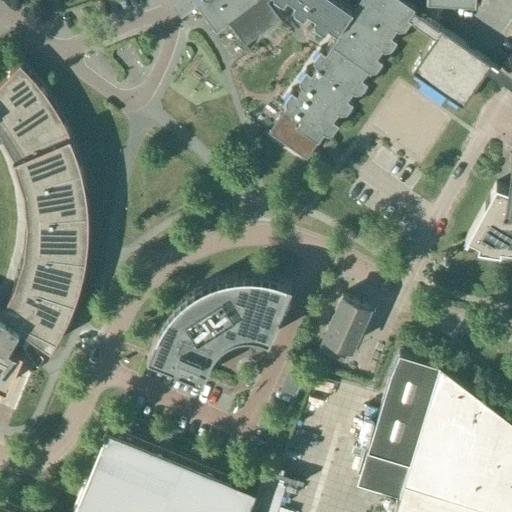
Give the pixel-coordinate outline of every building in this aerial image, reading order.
[(192,0),(216,31),(228,21),(245,44),(279,18),(266,1),(267,0),(290,0),(294,2),(294,7),(303,13),(305,10),(312,14),(315,22),(333,34),(323,49),(320,47),(314,56),(314,61),(308,70),(305,68),(299,77),(300,82),(294,90),(291,88),(285,97),(286,102),(283,105),(263,133),(304,162),(326,131),(331,130),(337,121),(334,119),(340,110),(345,109),(352,100),(349,98),(355,89),(360,88),(367,79),(364,77),(370,68),(375,67),(381,58),(378,56),(384,47),(389,46),(396,37),(393,35),(399,27),(404,26),(409,18),(433,35),(411,67),(462,102),(491,60),(441,25),(440,26),(413,7),(414,5),(408,1),(409,0),(426,0),(427,3),(475,5),(474,0),(356,0),(352,7),(342,0),(192,0)] [(54,86),(24,52),(0,76),(0,126),(5,132),(20,156),(27,187),(30,228),(22,262),(9,291),(0,306),(0,376),(15,382),(35,335),(51,344),(62,326),(83,279),(92,224),(87,170),(75,123),(54,86)] [(511,154),(507,185),(495,181),(464,238),(477,245),(477,246),(511,251),(511,154)] [(170,307),(161,322),(152,344),(206,364),(212,351),(216,342),(223,333),(231,326),(242,321),(255,320),(264,321),(273,325),(297,269),(277,262),(261,260),(242,261),(226,264),(208,271),(194,281),(180,293),(170,307)] [(324,333),(317,348),(342,359),(349,344),(353,346),(373,301),(342,287),(322,332),(324,333)] [(511,511),(511,417),(438,361),(399,349),(390,368),(367,446),(409,459),(392,511),(511,511)] [(276,390),(291,396),(303,368),(289,361),(276,390)] [(0,384),(0,404),(11,406),(14,387),(0,384)] [(341,417),(342,401),(350,401),(351,385),(319,384),(318,397),(305,396),(304,415),(341,417)] [(244,511),(255,486),(107,425),(71,511),(29,511),(0,500),(0,511),(244,511)]
